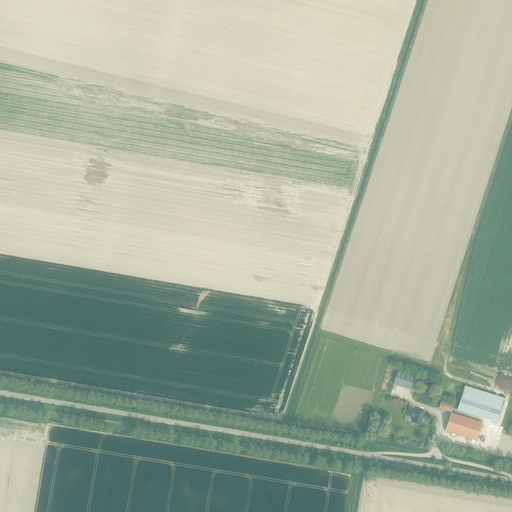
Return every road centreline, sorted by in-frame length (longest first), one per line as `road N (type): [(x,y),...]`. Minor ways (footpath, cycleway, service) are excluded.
road 1 (unclassified): [(511,479),(0,393)]
road 2 (track): [(511,115),(432,409)]
